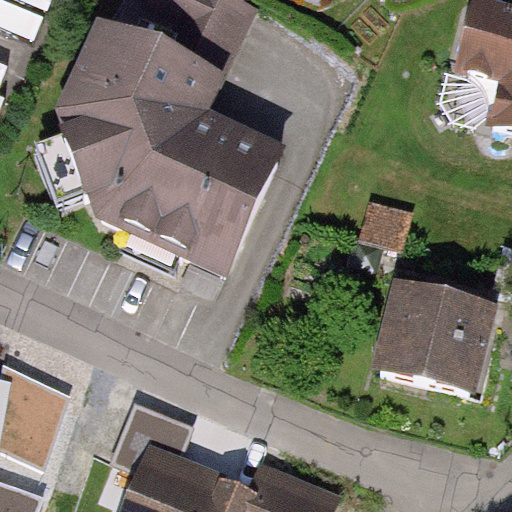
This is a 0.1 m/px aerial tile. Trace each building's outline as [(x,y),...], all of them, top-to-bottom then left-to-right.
[(105,44),(67,121),(103,226),(227,280),(281,168),(201,133),(253,16),(218,0),(154,0),(150,11),(130,3),(105,44)] [(511,22),(478,14),(462,78),(507,89),(495,133),(511,137),(511,22)] [(417,204),(379,195),(367,246),(404,255),(417,204)] [(429,308),(404,301),(383,379),(471,402),(491,323),(455,314),(459,300),(433,293),(429,308)] [(24,392),(0,387),(0,503),(5,504),(24,392)] [(263,500),(163,460),(141,511),(353,511),(356,506),(274,472),(263,500)]
